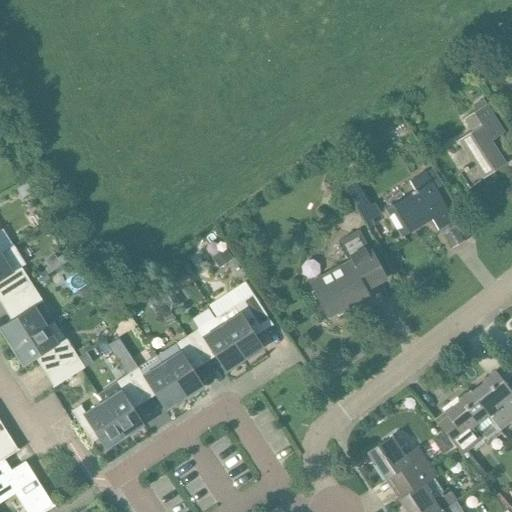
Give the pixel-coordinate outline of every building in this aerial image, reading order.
[(507,164),(492,141),(505,132),(486,104),(463,120),(471,132),(458,140),(472,165),(460,173),(470,188),(507,164)] [(454,221),(425,172),(411,181),(417,191),(386,209),(403,237),(433,219),(441,231),(454,224),(453,222),(454,221)] [(369,206),(365,199),(354,179),(343,186),(368,227),(374,224),(372,219),(380,214),(373,203),(369,206)] [(26,183),(16,189),(23,201),(33,195),(26,183)] [(329,317),(368,296),(365,290),(386,279),(359,230),(337,243),(348,264),(311,284),(329,317)] [(0,232),(0,255),(13,247),(3,231),(0,232)] [(0,255),(0,290),(4,288),(10,299),(33,285),(21,267),(25,264),(13,247),(0,255)] [(233,259),(225,248),(211,258),(219,269),(233,259)] [(68,261),(64,254),(57,258),(62,265),(68,261)] [(94,294),(89,284),(83,288),(81,294),(85,300),(94,294)] [(44,303),(33,285),(10,299),(17,309),(8,315),(12,321),(2,328),(14,347),(45,327),(34,308),(43,303),(43,304),(44,303)] [(172,292),(168,286),(158,293),(164,301),(171,297),(172,292)] [(217,318),(244,359),(263,346),(256,336),(262,332),(256,324),(267,317),(273,326),(274,326),(253,294),(218,317),(217,318)] [(163,303),(158,296),(149,302),(153,306),(158,307),(163,303)] [(187,337),(201,358),(212,351),(225,371),(244,359),(217,318),(187,337)] [(45,327),(14,347),(26,366),(37,359),(40,365),(49,360),(56,370),(78,356),(66,338),(65,339),(66,340),(57,346),(45,327)] [(201,358),(187,337),(157,356),(164,366),(184,397),(203,385),(190,365),(201,358)] [(78,356),(56,370),(63,381),(53,387),(54,388),(86,368),(78,356)] [(184,397),(164,366),(157,356),(127,376),(135,387),(141,397),(152,390),(165,410),(184,397)] [(469,393),(487,416),(488,415),(498,428),(499,430),(511,420),(511,372),(508,367),(507,367),(508,368),(499,375),(496,372),(484,381),(486,382),(471,394),(470,392),(469,393)] [(135,387),(127,376),(98,395),(103,405),(104,405),(124,436),(143,424),(131,404),(141,397),(135,387)] [(434,420),(479,479),(487,473),(469,450),(472,448),(475,451),(485,443),(482,440),(498,428),(488,415),(487,416),(469,393),(458,401),(457,399),(442,410),(447,417),(438,424),(434,420)] [(104,405),(103,405),(87,416),(82,407),(82,406),(82,405),(72,412),(93,444),(94,443),(93,442),(99,439),(105,448),(124,436),(104,405)] [(0,462),(20,450),(19,449),(18,450),(0,420),(0,462)] [(453,447),(446,436),(437,441),(445,453),(453,447)] [(396,486),(429,465),(418,449),(405,457),(393,438),(368,454),(375,465),(376,464),(386,479),(390,477),(396,486)] [(20,450),(0,462),(0,500),(14,492),(26,511),(46,511),(56,506),(55,505),(54,506),(26,462),(8,473),(1,462),(20,450)] [(429,465),(396,486),(404,498),(400,500),(407,511),(440,511),(442,511),(457,502),(449,489),(443,492),(434,478),(436,477),(429,465)] [(442,511),(440,511),(462,511),(456,502),(442,511)]
